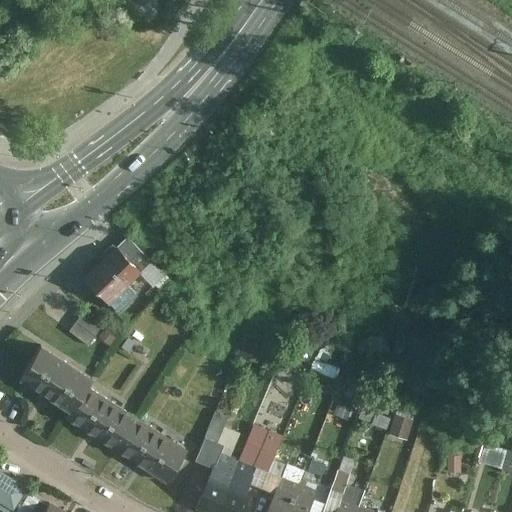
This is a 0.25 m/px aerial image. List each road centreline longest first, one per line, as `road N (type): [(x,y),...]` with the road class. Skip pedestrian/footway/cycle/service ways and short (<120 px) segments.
road 1 (secondary): [(268,0),(207,80),(144,143),(19,239)]
road 2 (residential): [(114,511),(0,441)]
